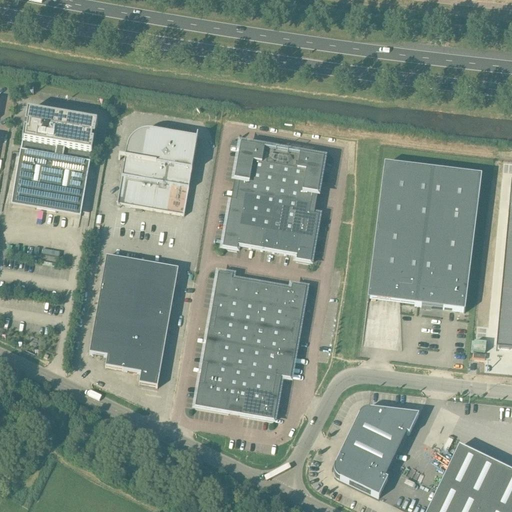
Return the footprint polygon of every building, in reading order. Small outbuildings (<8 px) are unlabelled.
[(97,125),(28,113),(25,128),(28,128),(27,132),(25,132),(13,198),(82,210),(94,144),(91,143),(92,139),(94,139),(97,125)] [(197,142),(152,134),(148,134),(144,135),(139,136),(136,138),(132,141),(130,144),(128,148),(127,152),(125,161),(117,206),(184,218),(197,142)] [(323,163),(240,148),(234,184),(239,184),(235,204),(231,203),(223,251),(237,253),(238,248),(297,259),(296,263),(310,266),(318,219),(309,217),(312,197),(317,198),(323,163)] [(481,179),(384,167),(367,302),(464,314),(481,179)] [(500,330),(498,350),(511,351),(511,194),(511,210),(509,210),(508,212),(510,212),(500,330)] [(178,272),(106,259),(89,356),(107,359),(105,370),(141,376),(139,387),(157,390),(178,272)] [(232,279),(218,276),(212,312),(217,312),(213,332),(209,331),(202,367),(207,368),(204,387),(199,387),(195,410),(228,416),(229,411),(241,413),(240,418),(273,424),(278,400),(272,399),(276,380),(290,382),(296,347),(291,346),(295,326),(300,327),(306,291),(291,289),(291,294),(255,288),(232,283),(232,279)] [(418,417),(370,412),(368,412),(366,412),(364,413),(362,414),(360,416),(359,418),(335,467),(334,469),(334,471),(334,473),(334,475),(334,476),(335,477),(336,479),(338,480),(340,481),(379,500),(388,481),(385,480),(406,436),(409,437),(418,417)] [(459,449),(428,511),(495,511),(441,486),(459,450),(461,451),(461,450),(459,449)] [(511,511),(511,474),(461,450),(461,451),(459,450),(441,486),(495,511),(511,511)]
